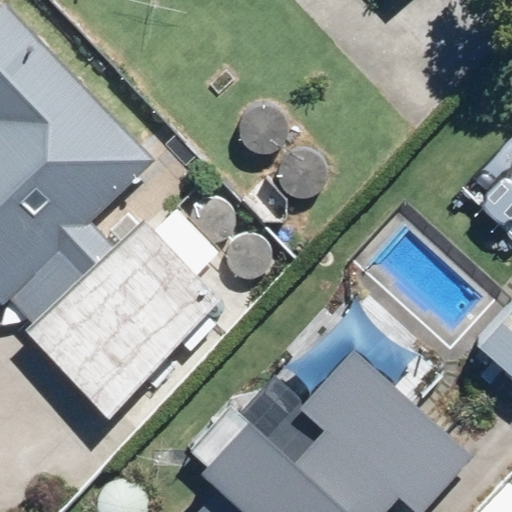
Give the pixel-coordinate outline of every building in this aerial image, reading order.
[(0,0),(0,298),(108,414),(227,304),(147,218),(131,232),(102,201),(164,144),(30,0),(0,0)] [(511,305),(476,347),(511,378),(511,305)] [(407,511),(427,511),(475,460),(355,351),(295,415),(314,433),(287,463),(244,424),(191,482),(205,494),(188,511),(385,511),(395,501),(407,511)] [(63,511),(72,503),(47,479),(15,511),(63,511)] [(511,511),(511,494),(494,511),(511,511)]
